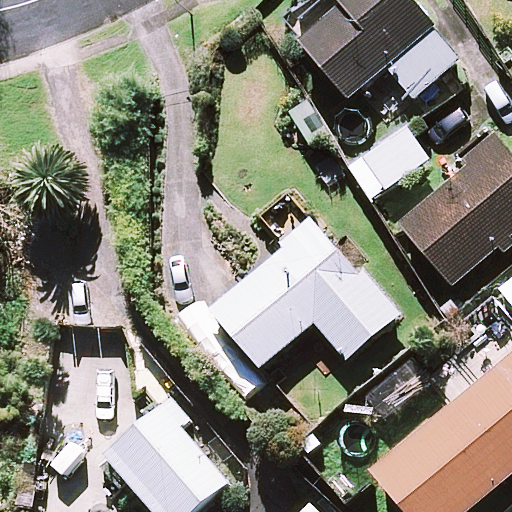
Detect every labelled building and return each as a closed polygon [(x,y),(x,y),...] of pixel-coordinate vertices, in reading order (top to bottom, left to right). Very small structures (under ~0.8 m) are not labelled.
[(466,62),(418,0),(317,0),(291,21),(355,104),(395,72),(417,100),(447,77),(466,62)] [(316,103),(292,120),(315,153),(339,136),(316,103)] [(435,165),(413,132),(355,171),(377,203),(435,165)] [(511,246),(511,146),(510,144),(408,225),(459,289),(511,246)] [(405,318),(320,226),(221,317),(271,371),(320,326),(355,363),(405,318)] [(267,386),(202,305),(181,321),(246,403),(267,386)] [(479,511),(511,485),(511,365),(381,475),(412,511),(479,511)] [(208,511),(236,489),(173,412),(116,458),(160,511),(208,511)]
